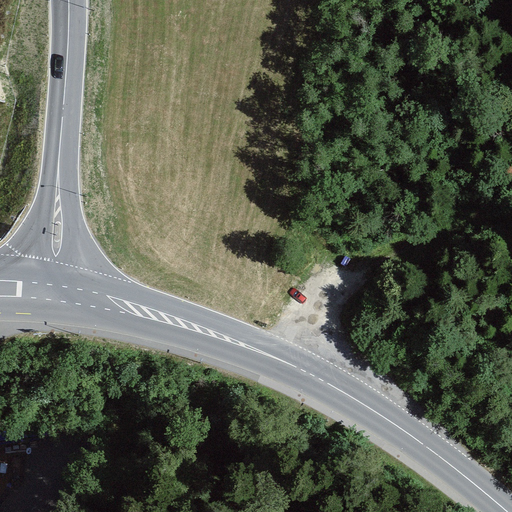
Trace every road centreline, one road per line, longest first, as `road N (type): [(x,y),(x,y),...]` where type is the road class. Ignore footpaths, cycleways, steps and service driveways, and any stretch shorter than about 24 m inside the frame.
road 1 (secondary): [(56,292),(210,332),(293,365),(379,414),(503,511)]
road 2 (primary): [(68,0),(56,292)]
